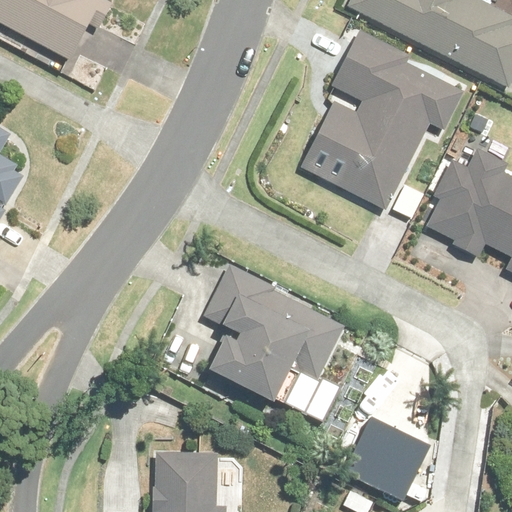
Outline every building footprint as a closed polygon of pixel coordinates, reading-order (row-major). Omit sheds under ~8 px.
[(0,0),(0,24),(82,69),(117,5),(108,0),(0,0)] [(345,0),(341,9),(501,85),(511,62),(511,23),(462,0),(345,0)] [(324,105),(292,167),(377,210),(421,122),(439,131),(457,94),(399,64),(403,57),(350,30),(321,86),(355,103),(348,117),(324,105)] [(0,226),(31,170),(8,157),(18,139),(0,128),(0,226)] [(435,200),(421,227),(451,242),(448,249),(474,263),(480,251),(503,262),(497,273),(511,280),(511,181),(498,175),(502,167),(471,150),(461,168),(445,160),(427,196),(435,200)] [(336,325),(222,270),(200,316),(217,325),(194,371),(273,410),(293,370),(311,378),(336,325)] [(419,446),(357,419),(333,474),(395,501),(419,446)] [(220,511),(221,508),(211,508),(212,456),(152,455),(151,488),(145,488),(144,511),(220,511)] [(369,511),(373,503),(346,492),(337,511),(369,511)]
